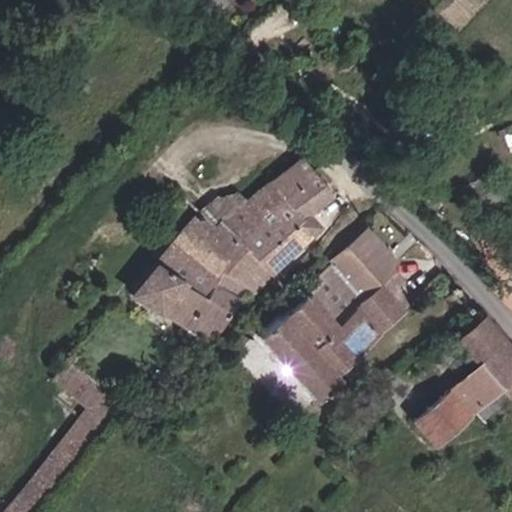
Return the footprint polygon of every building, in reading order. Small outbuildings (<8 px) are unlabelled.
[(331,194),(301,161),(221,231),(203,217),(137,299),(185,337),(202,318),(220,329),(248,291),(255,294),(319,227),(310,216),(331,194)] [(376,284),(401,310),(415,297),(383,263),(388,257),(363,232),(329,267),(360,301),(376,284)] [(360,301),(329,267),(315,280),(318,284),(259,336),(320,401),(344,379),(344,365),(401,310),(376,284),(360,301)] [(507,392),(511,387),(511,353),(482,321),(456,343),(474,364),(414,424),(433,441),(447,429),(449,426),(470,408),(479,416),(492,403),(485,395),(499,383),(507,392)] [(183,352),(169,366),(183,379),(196,366),(183,352)]
